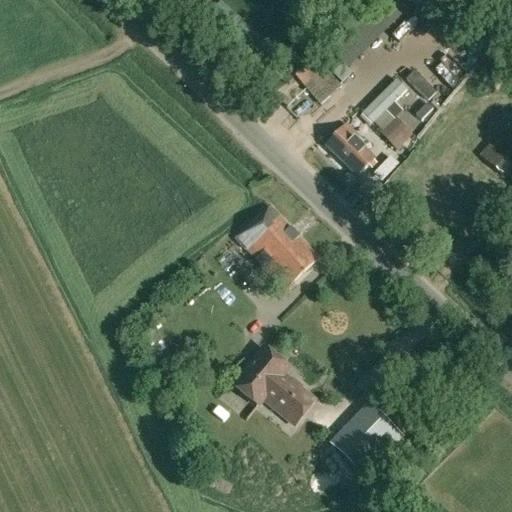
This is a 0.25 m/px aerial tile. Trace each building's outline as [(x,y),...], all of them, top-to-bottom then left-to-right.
[(511,0),(498,0),(511,10),(511,0)] [(388,59),(406,45),(398,36),(381,50),(388,59)] [(453,57),(464,67),(482,47),(471,37),(453,57)] [(320,105),(342,88),(316,58),(295,77),(320,105)] [(347,87),(358,76),(342,60),(331,70),(347,87)] [(444,111),(453,92),(440,86),(430,104),(444,111)] [(393,147),(409,131),(395,119),(380,134),(393,147)] [(503,176),(511,165),(511,120),(480,157),(503,176)] [(378,164),(374,161),(375,160),(355,141),(359,137),(346,125),(325,146),(358,178),(369,166),(372,170),(378,164)] [(286,292),(320,260),(271,207),(237,239),(286,292)] [(320,217),(301,225),(307,238),(326,229),(320,217)] [(511,246),(503,259),(511,268),(511,246)] [(485,295),(495,286),(483,275),(474,285),(485,295)] [(259,407),(264,400),(284,376),(289,370),(265,349),(234,386),(259,407)] [(284,376),(264,400),(295,426),(316,402),(284,376)] [(349,432),(333,449),(362,477),(381,457),(352,429),(349,432)]
